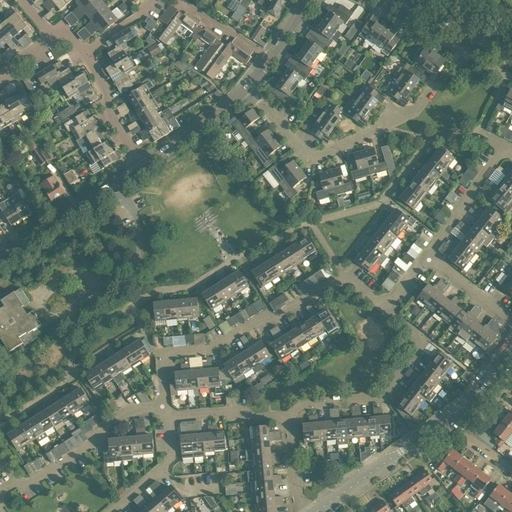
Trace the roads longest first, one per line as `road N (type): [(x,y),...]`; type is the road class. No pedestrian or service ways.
road 1 (residential): [(160,406),(170,354),(211,349),(331,283),(350,283),(384,308)]
road 2 (residential): [(434,84),(415,110),(318,156),(302,151),(245,87)]
road 3 (residential): [(288,415),(301,404),(383,394),(417,344),(384,308)]
road 4 (residential): [(0,491),(26,486),(134,409),(160,406)]
road 5 (residential): [(0,259),(141,168)]
road 6 (residential): [(315,511),(447,418)]
road 7 (residential): [(426,256),(506,146)]
road 8 (residential): [(141,168),(245,87)]
road 9 (residential): [(84,51),(141,168)]
road 10 (secondary): [(511,55),(401,0)]
road 11 (residential): [(110,511),(169,460),(172,417)]
